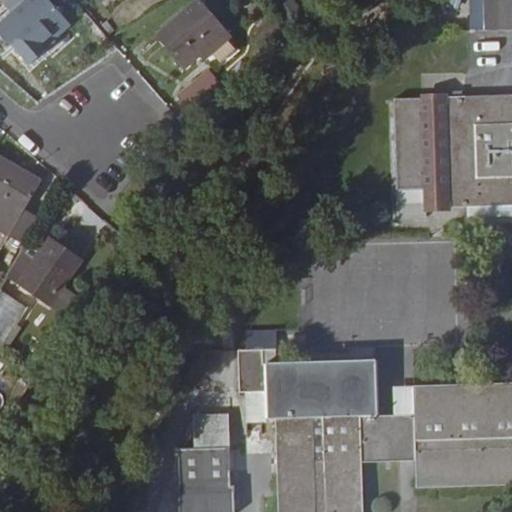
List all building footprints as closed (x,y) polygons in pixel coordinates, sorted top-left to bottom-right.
[(4,0),(1,3),(11,14),(0,23),(0,38),(28,70),(74,28),(48,0),(4,0)] [(185,71),(200,58),(203,60),(230,37),(198,0),(156,37),(185,71)] [(472,0),(473,31),(485,31),(484,0),(472,0)] [(511,0),(484,0),(485,31),(511,30),(511,0)] [(254,38),(268,51),(289,27),(278,12),(254,38)] [(229,94),(208,71),(179,95),(193,113),(183,124),(193,134),(229,94)] [(511,95),(446,97),(449,208),(511,206),(511,95)] [(426,209),(449,208),(446,97),(393,99),(394,118),(390,118),(393,218),(426,217),(426,209)] [(0,231),(9,236),(25,209),(42,180),(0,155),(0,231)] [(25,209),(9,236),(25,246),(41,218),(25,209)] [(41,251),(19,283),(50,304),(81,261),(50,239),(41,251)] [(14,279),(19,283),(41,251),(36,248),(14,279)] [(274,349),(275,332),(245,331),(244,348),(274,349)] [(363,511),(363,463),(416,461),(417,489),(511,485),(511,383),(414,386),(415,415),(378,416),(376,360),(277,363),(277,349),(239,350),(240,393),(267,392),(268,420),(276,420),(278,511),(363,511)] [(178,449),(180,488),(179,488),(179,511),(234,511),(230,447),(178,449)]
